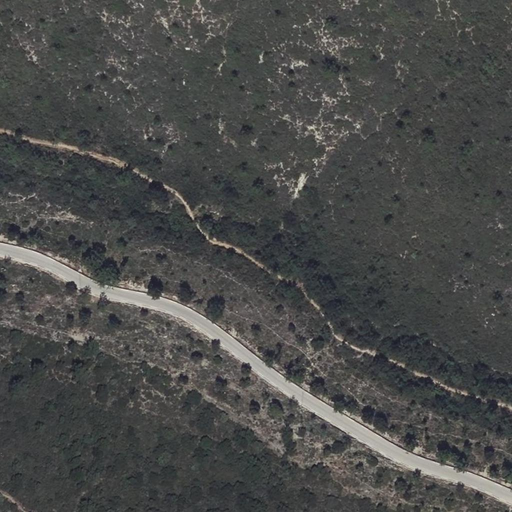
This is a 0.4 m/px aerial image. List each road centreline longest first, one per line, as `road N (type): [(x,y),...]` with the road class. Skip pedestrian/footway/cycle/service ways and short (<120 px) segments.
road 1 (track): [(511,405),(345,338),(307,289),(199,229),(185,198),(127,161),(0,129)]
road 2 (tertiary): [(511,492),(392,446),(180,310),(0,248)]
